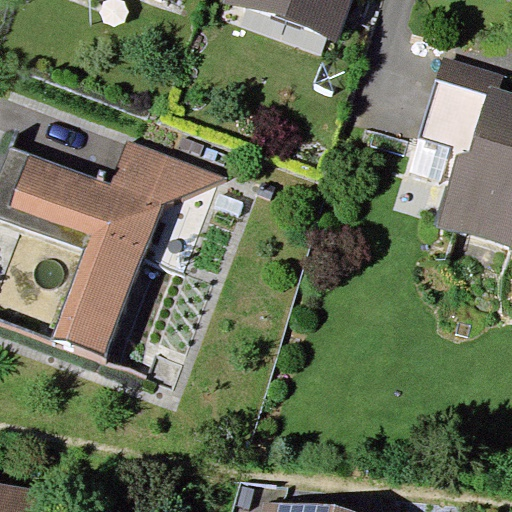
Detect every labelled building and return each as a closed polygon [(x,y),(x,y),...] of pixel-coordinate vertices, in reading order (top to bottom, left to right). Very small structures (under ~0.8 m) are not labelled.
[(156,0),(181,9),(184,0),(156,0)] [(247,0),(237,28),(343,68),(368,0),(247,0)] [(504,73),(444,55),(420,139),(459,151),(470,154),(490,87),(499,90),(504,73)] [(511,93),(499,90),(490,87),(470,154),(459,151),(438,224),(511,245),(511,93)] [(123,199),(25,162),(6,212),(98,246),(62,341),(116,361),(162,240),(198,253),(225,181),(141,149),(123,199)] [(0,511),(34,511),(0,503),(0,511)]
